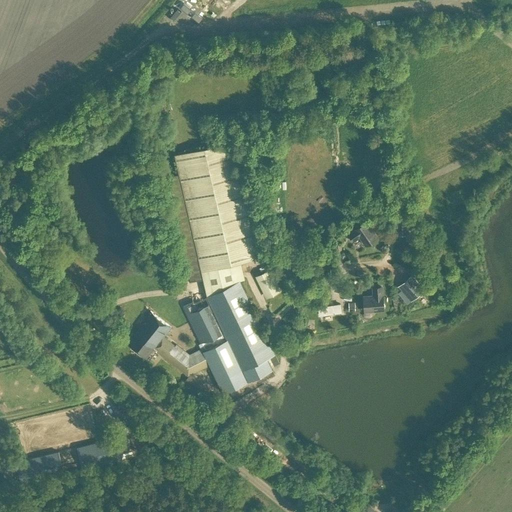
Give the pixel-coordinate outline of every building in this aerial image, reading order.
[(194,11),(191,16),(199,22),(202,18),(194,11)] [(133,332),(125,342),(131,346),(132,348),(138,354),(140,353),(146,358),(153,348),(157,351),(160,354),(162,353),(167,356),(166,357),(186,374),(209,363),(210,363),(210,364),(223,390),(247,379),(271,367),(272,366),(272,365),(271,365),(279,361),(275,352),(267,337),(240,279),(244,277),(242,268),(242,266),(240,260),(263,254),(235,138),(209,144),(203,146),(174,153),(179,174),(165,177),(190,280),(188,281),(189,285),(190,286),(190,288),(191,290),(193,300),(182,306),(193,327),(200,342),(203,349),(202,350),(188,357),(163,337),(164,335),(171,327),(151,311),(133,332)] [(409,214),(392,215),(393,234),(410,233),(409,214)] [(366,220),(347,233),(353,241),(359,237),(365,246),(378,237),(366,220)] [(269,268),(254,276),(265,298),(281,290),(269,268)] [(422,273),(416,277),(423,285),(428,281),(422,273)] [(401,289),(398,292),(407,304),(411,301),(422,291),(410,276),(398,285),(401,289)] [(363,295),(364,312),(384,310),(382,285),(371,286),(372,294),(363,295)] [(342,312),(341,304),(319,307),(320,315),(342,312)] [(210,390),(190,374),(183,383),(208,403),(213,396),(208,392),(210,390)] [(116,438),(17,461),(22,483),(134,457),(132,452),(120,454),(116,438)] [(436,491),(428,485),(426,483),(417,494),(418,495),(427,502),(436,491)]
